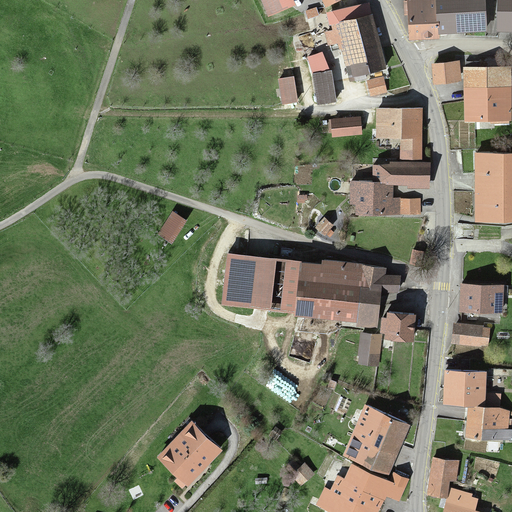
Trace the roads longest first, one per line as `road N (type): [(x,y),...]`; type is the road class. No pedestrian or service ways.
road 1 (secondary): [(424,92),(441,171),(442,232),(417,511)]
road 2 (track): [(441,278),(72,173)]
road 3 (track): [(299,114),(92,113)]
road 4 (track): [(92,113),(72,173),(0,226)]
road 5 (residential): [(424,92),(299,114)]
